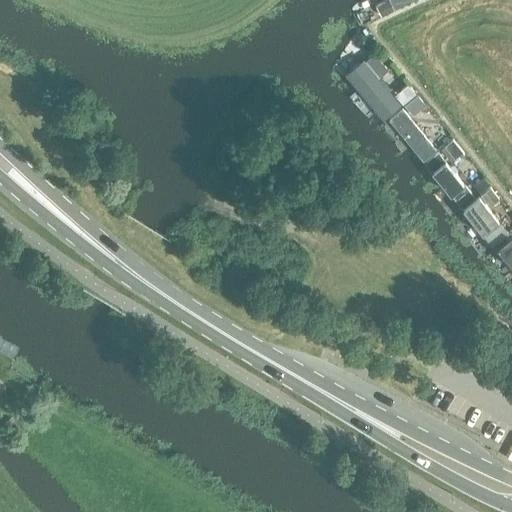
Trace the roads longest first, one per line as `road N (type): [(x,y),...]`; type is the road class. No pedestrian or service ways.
road 1 (primary): [(511,481),(349,401),(150,276),(0,145)]
road 2 (primary): [(0,177),(98,258),(282,381),(425,467),(511,507)]
